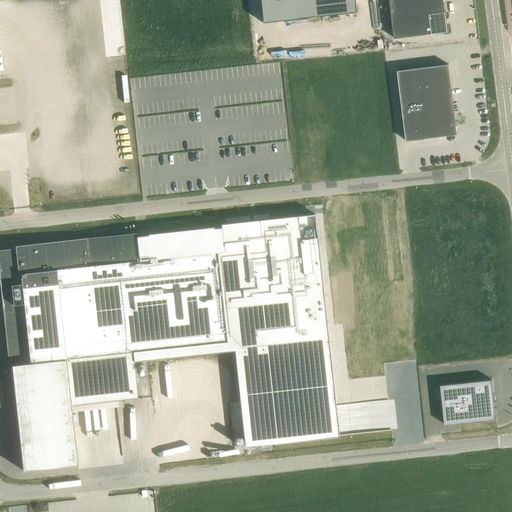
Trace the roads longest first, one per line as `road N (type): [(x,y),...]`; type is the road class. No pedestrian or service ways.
road 1 (unclassified): [(511,441),(0,491)]
road 2 (unclassified): [(0,225),(510,169)]
